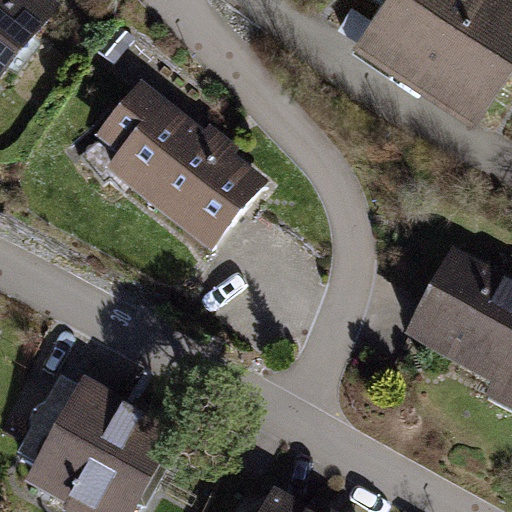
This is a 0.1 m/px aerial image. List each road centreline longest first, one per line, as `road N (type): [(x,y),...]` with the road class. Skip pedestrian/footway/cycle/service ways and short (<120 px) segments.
road 1 (residential): [(295,423),(353,278),(351,220),(312,148),(168,0)]
road 2 (residential): [(0,261),(295,423)]
road 3 (residential): [(295,423),(456,511)]
